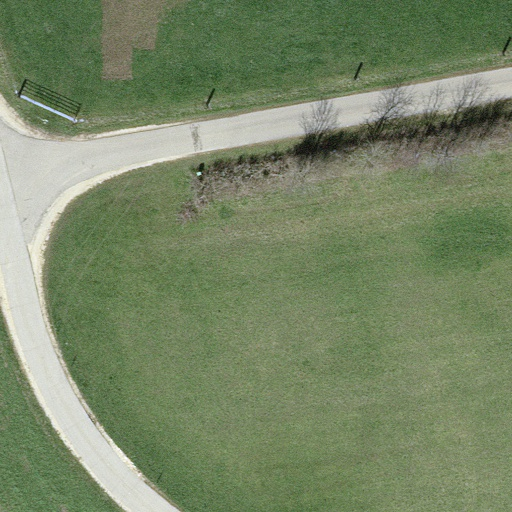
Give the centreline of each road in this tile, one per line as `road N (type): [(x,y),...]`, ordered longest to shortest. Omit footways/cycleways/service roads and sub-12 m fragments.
road 1 (track): [(511,88),(0,181)]
road 2 (track): [(0,222),(29,351),(99,471),(148,511)]
